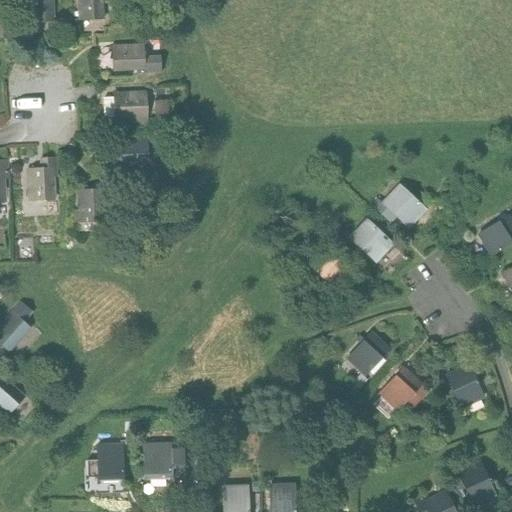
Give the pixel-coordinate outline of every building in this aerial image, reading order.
[(55,0),(29,0),(30,22),(56,21),(55,0)] [(104,0),(77,0),(79,21),(106,19),(104,0)] [(146,44),(112,45),(113,70),(145,69),(145,74),(161,73),(161,57),(146,57),(146,44)] [(148,91),(115,93),(117,120),(149,119),(148,91)] [(149,140),(116,142),(118,167),(150,165),(149,140)] [(43,167),(29,169),(30,202),(58,201),(57,177),(59,178),(58,158),(43,158),(43,167)] [(0,203),(8,203),(7,180),(11,180),(10,161),(0,161),(0,203)] [(432,209),(404,184),(386,203),(414,229),(432,209)] [(106,190),(79,191),(80,211),(74,211),(74,224),(107,223),(106,190)] [(511,247),(511,216),(482,235),(496,258),(511,247)] [(399,245),(371,219),(353,239),(381,265),(399,245)] [(360,274),(331,247),(313,267),(341,293),(360,274)] [(15,313),(0,328),(0,342),(12,353),(34,330),(15,313)] [(397,353),(377,333),(351,361),(371,380),(397,353)] [(492,401),(476,366),(452,377),(467,412),(492,401)] [(427,387),(408,369),(384,397),(403,414),(427,387)] [(28,398),(5,376),(0,382),(0,407),(10,417),(28,398)] [(126,446),(101,447),(102,483),(126,482),(126,446)] [(174,447),(147,447),(147,483),(174,483),(174,447)] [(505,498),(489,464),(465,475),(481,509),(505,498)] [(254,511),(254,487),(227,489),(227,511),(254,511)] [(301,511),(300,487),(275,488),(275,511),(301,511)] [(461,511),(453,494),(430,504),(433,511),(461,511)]
